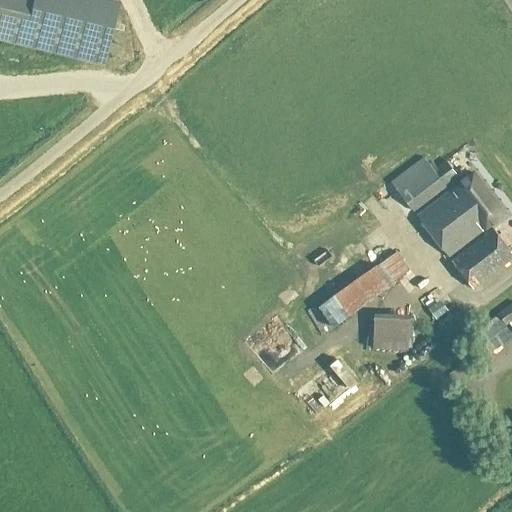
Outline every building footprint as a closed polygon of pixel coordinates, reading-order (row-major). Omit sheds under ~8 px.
[(35,0),(0,0),(0,39),(24,45),(35,0)] [(120,3),(109,0),(35,0),(24,45),(104,65),(120,3)] [(433,169),(423,156),(390,181),(413,211),(449,185),(448,184),(459,176),(446,159),(433,169)] [(473,172),(417,215),(448,256),(504,213),(473,172)] [(511,252),(494,229),(452,260),(472,287),(511,257),(511,252)] [(359,244),(292,288),(300,300),(275,316),(283,329),(375,269),(359,244)] [(394,253),(378,267),(393,286),(410,272),(394,253)] [(345,318),(389,285),(376,268),(333,301),(345,318)] [(506,325),(511,320),(511,301),(497,312),(499,314),(475,330),(479,337),(503,320),(506,325)] [(374,312),(373,348),(408,349),(410,314),(374,312)] [(339,359),(294,396),(314,420),(359,383),(339,359)]
